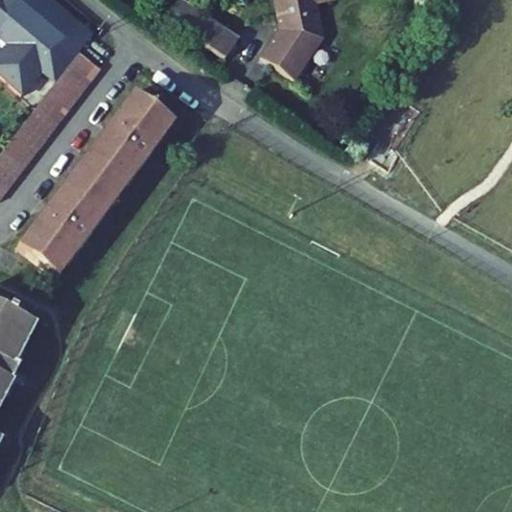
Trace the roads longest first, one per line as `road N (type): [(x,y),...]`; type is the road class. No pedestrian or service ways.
road 1 (unclassified): [(511,274),(241,118)]
road 2 (residential): [(0,222),(136,41)]
road 3 (residential): [(241,118),(136,41)]
